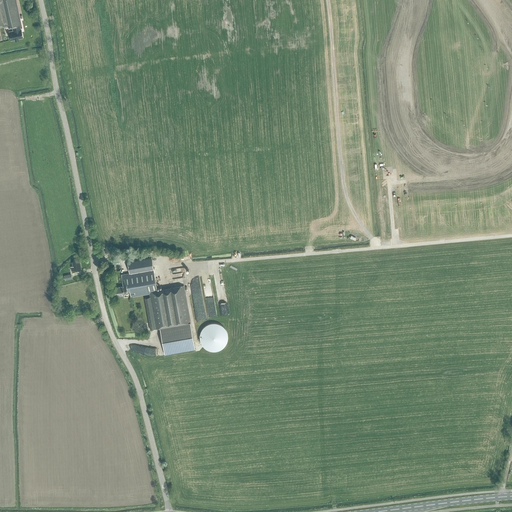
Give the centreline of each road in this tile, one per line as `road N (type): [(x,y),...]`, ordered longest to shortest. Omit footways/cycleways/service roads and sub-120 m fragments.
road 1 (tertiary): [(168,511),(136,383),(104,313),(40,0)]
road 2 (primary): [(370,511),(511,495)]
